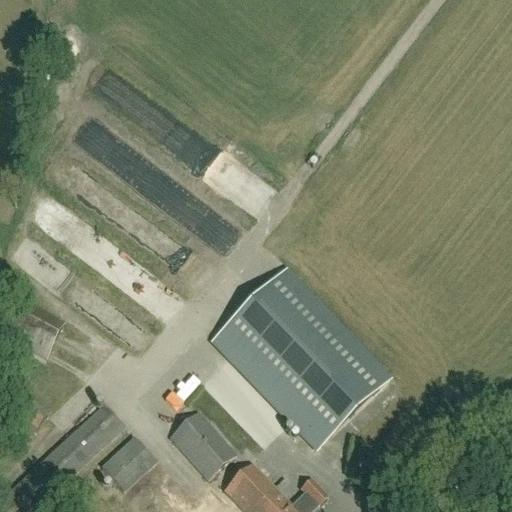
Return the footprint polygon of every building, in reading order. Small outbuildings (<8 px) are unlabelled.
[(146,118),(153,126),(165,114),(158,106),(146,118)] [(114,168),(132,146),(116,133),(98,156),(114,168)] [(285,276),(213,346),(317,453),(389,382),(285,276)] [(50,357),(65,329),(22,305),(7,333),(50,357)] [(203,395),(216,376),(206,369),(192,387),(203,395)] [(22,453),(50,419),(30,404),(27,408),(14,397),(4,410),(8,414),(1,423),(9,429),(3,437),(22,453)] [(0,511),(39,511),(125,432),(104,409),(0,506),(0,511)] [(208,485),(237,460),(199,416),(170,441),(208,485)] [(125,496),(157,466),(134,441),(101,471),(125,496)] [(226,496),(241,511),(293,511),(294,511),(253,469),(226,496)] [(312,483),(302,493),(319,511),(329,501),(312,483)]
